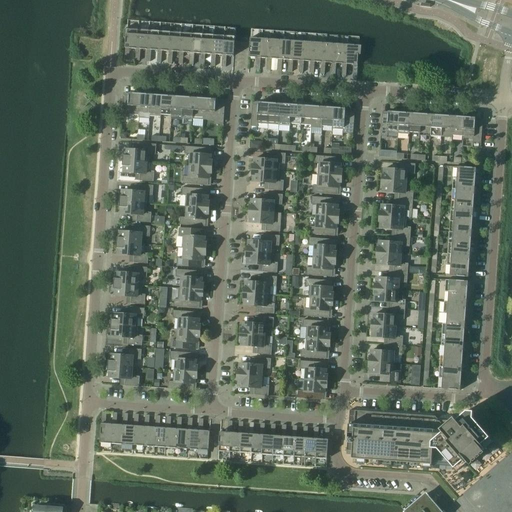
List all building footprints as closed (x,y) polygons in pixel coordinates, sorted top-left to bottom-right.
[(137,49),(138,30),(124,29),(124,38),(126,38),(124,60),(129,60),(130,49),(136,49),(137,49)] [(147,50),(149,31),(138,30),(137,49),(136,49),(135,61),(139,61),(140,50),(147,50)] [(158,51),(159,32),(149,31),(147,50),(146,62),(150,62),(151,50),(158,51)] [(169,52),(170,32),(159,32),(158,51),(157,62),(161,63),(162,51),(168,52),(169,52)] [(180,53),(181,33),(170,32),(169,52),(168,52),(168,63),(172,64),(173,52),(179,53),(180,53)] [(190,53),(192,34),(181,33),(180,53),(179,53),(178,64),(183,64),(183,53),(190,53)] [(201,54),(203,35),(192,34),(190,53),(189,65),(193,65),(194,54),(201,54)] [(212,55),(213,35),(203,35),(201,54),(200,66),(204,66),(205,54),(212,55)] [(223,56),(224,36),(213,35),(212,55),(211,66),(215,67),(216,55),(222,56),(223,56)] [(234,56),(235,37),(224,36),(223,56),(222,56),(221,67),(226,67),(226,56),(234,56)] [(260,58),(261,39),(250,38),(249,57),(256,58),(255,70),(260,70),(261,58),(260,58)] [(271,59),(272,40),(261,39),(260,58),(261,58),(267,59),(266,70),(270,71),(271,59)] [(282,60),(283,40),(272,40),(271,59),(278,60),(277,71),(281,71),(282,60)] [(292,61),(294,41),(283,40),(282,60),(289,60),(288,72),(292,72),(293,61),(292,61)] [(303,61),(305,42),(294,41),(292,61),(293,61),(299,61),(299,73),(303,73),(304,61),(303,61)] [(314,62),(315,43),(305,42),(303,61),(304,61),(310,62),(309,73),(314,74),(314,62)] [(325,63),(326,43),(315,43),(314,62),(321,63),(320,74),(324,74),(325,63)] [(335,64),(337,44),(326,43),(325,63),(332,63),(331,75),(335,75),(336,64),(335,64)] [(346,65),(348,45),(337,44),(335,64),(336,64),(343,64),(342,76),(346,76),(347,65),(346,65)] [(361,46),(359,46),(348,45),(346,65),(347,65),(353,65),(352,76),(357,77),(358,55),(361,55),(361,46)] [(139,116),(140,94),(129,94),(129,96),(123,96),(121,117),(128,118),(128,115),(139,116)] [(150,116),(151,95),(140,94),(139,116),(139,113),(149,114),(149,116),(150,116)] [(160,117),(162,96),(151,95),(150,116),(160,117)] [(171,115),(173,97),(162,96),(160,117),(161,117),(161,115),(171,115)] [(182,119),(183,97),(173,97),(171,115),(182,116),(181,119),(182,119)] [(193,119),(194,98),(183,97),(182,119),(193,119)] [(203,120),(205,99),(194,98),(193,119),(203,120)] [(205,99),(203,120),(214,121),(214,124),(223,125),(225,103),(216,102),(216,100),(205,99)] [(268,125),(270,104),(258,103),(258,105),(252,105),(251,127),(257,127),(258,124),(268,125)] [(279,126),(280,104),(270,104),(268,125),(279,126)] [(290,126),(291,105),(280,104),(279,126),(290,126)] [(301,125),(302,106),(291,105),(290,126),(290,124),(301,125)] [(311,128),(313,107),(302,106),(301,125),(311,125),(311,128)] [(322,129),(323,108),(313,107),(311,128),(322,129)] [(333,129),(334,108),(323,108),(322,129),(323,126),(332,127),(332,129),(333,129)] [(334,108),(333,129),(343,130),(343,133),(353,134),(354,112),(345,112),(345,109),(334,108)] [(398,134),(399,113),(388,112),(388,115),(382,114),(380,136),(387,137),(387,133),(398,134)] [(409,135),(410,114),(399,113),(398,134),(409,135)] [(420,133),(421,114),(410,114),(409,135),(409,133),(420,133)] [(430,136),(432,115),(421,114),(420,133),(430,134),(430,136)] [(441,137),(443,116),(432,115),(430,136),(441,137)] [(452,138),(453,117),(443,116),(441,137),(452,138)] [(463,139),(464,118),(453,117),(452,138),(452,136),(462,136),(462,139),(463,139)] [(481,143),(482,122),(475,121),(475,118),(464,118),(463,139),(473,139),(473,143),(481,143)] [(123,161),(149,163),(150,155),(155,155),(156,145),(142,144),(142,151),(125,150),(125,156),(123,156),(123,161)] [(190,166),(212,167),(212,161),(210,161),(211,155),(210,155),(211,149),(185,147),(184,154),(191,155),(190,166)] [(252,170),(278,172),(279,164),(285,164),(286,154),(271,153),(271,160),(254,159),(254,165),(253,165),(252,170)] [(317,175),(342,177),(342,170),(340,170),(341,165),(340,165),(340,158),(315,156),(314,164),(318,164),(317,175)] [(149,171),(149,163),(123,161),(123,166),(124,166),(123,173),(140,174),(139,181),(154,182),(154,172),(149,171)] [(382,180),(408,183),(408,182),(406,182),(406,174),(415,175),(415,164),(401,163),(401,170),(384,169),(384,175),(382,175),(382,180)] [(212,174),(212,167),(190,166),(189,177),(183,176),(182,184),(208,186),(208,179),(209,179),(210,173),(212,174)] [(474,191),(475,180),(476,169),(457,167),(457,179),(456,189),(474,191)] [(278,180),(278,172),(252,170),(252,175),(253,175),(253,182),(269,183),(269,190),(283,191),(284,181),(278,180)] [(341,183),(342,177),(317,175),(316,186),(312,186),(312,193),(338,195),(338,188),(339,188),(339,183),(341,183)] [(408,191),(408,183),(382,180),(382,186),(383,186),(382,192),(399,193),(398,200),(413,201),(413,191),(408,191)] [(120,202),(146,204),(147,196),(153,196),(153,186),(139,185),(139,192),(122,191),(122,197),(120,197),(120,202)] [(185,207),(209,208),(210,202),(208,202),(208,196),(207,196),(208,190),(182,188),(181,195),(185,196),(185,207)] [(474,202),(474,191),(456,189),(455,200),(454,211),(473,212),(474,202)] [(249,211),(276,213),(273,213),(274,205),(282,205),(283,195),(268,194),(268,201),(251,200),(251,206),(250,206),(249,211)] [(317,216),(339,218),(339,211),(337,211),(338,206),(337,206),(338,199),(312,197),(311,205),(318,205),(317,216)] [(398,200),(398,206),(382,205),(381,212),(380,212),(380,217),(406,219),(411,219),(413,201),(398,200)] [(146,212),(146,204),(120,202),(120,207),(121,207),(120,214),(137,215),(136,222),(151,223),(151,213),(146,212)] [(209,215),(209,208),(185,207),(184,207),(187,207),(186,218),(180,217),(179,225),(205,227),(206,220),(207,214),(209,215)] [(275,221),(276,213),(249,211),(249,216),(250,217),(250,223),(266,224),(266,231),(280,232),(281,222),(275,221)] [(472,223),(473,212),(454,211),(454,222),(453,233),(471,234),(472,223)] [(338,224),(339,218),(317,216),(316,227),(310,227),(309,234),(335,236),(335,229),(336,229),(336,224),(338,224)] [(405,227),(406,219),(380,217),(379,222),(380,222),(380,228),(396,230),(396,236),(410,237),(411,227),(405,227)] [(117,243),(141,245),(142,236),(150,237),(150,227),(136,226),(136,233),(119,232),(119,238),(118,238),(117,243)] [(182,248),(206,249),(207,243),(205,243),(205,237),(204,237),(205,231),(179,229),(178,236),(182,237),(182,248)] [(471,245),(471,234),(453,233),(452,243),(451,254),(470,255),(471,245)] [(246,252),(273,254),(273,246),(279,246),(280,236),(265,235),(265,242),(248,241),(248,247),(247,247),(246,252)] [(409,247),(410,237),(396,236),(395,243),(379,242),(378,248),(377,248),(377,253),(403,255),(401,254),(401,246),(409,247)] [(314,257),(336,259),(336,252),(334,252),(334,247),(335,240),(309,238),(308,245),(315,246),(314,257)] [(140,253),(141,245),(117,243),(117,248),(118,248),(118,255),(134,256),(134,263),(148,264),(148,254),(140,253)] [(206,256),(206,249),(182,248),(184,248),(183,259),(177,258),(176,266),(202,268),(203,261),(204,255),(206,256)] [(272,262),(273,254),(246,252),(246,257),(247,258),(247,264),(263,265),(263,272),(277,273),(278,263),(272,262)] [(402,263),(403,255),(377,253),(377,258),(378,258),(377,265),(394,266),(393,273),(407,273),(408,264),(402,263)] [(469,266),(470,255),(451,254),(450,265),(450,276),(468,278),(469,266)] [(335,265),(336,259),(314,257),(313,268),(307,268),(306,275),(332,277),(332,270),(333,270),(333,265),(335,265)] [(115,284),(140,286),(141,278),(147,278),(147,268),(133,267),(133,274),(116,273),(116,279),(115,279),(115,284)] [(179,289),(203,290),(204,284),(202,284),(202,278),(201,278),(202,272),(176,270),(175,277),(182,278),(181,288),(179,288),(179,289)] [(407,283),(407,273),(393,273),(393,279),(376,278),(376,284),(375,284),(374,289),(398,291),(399,283),(407,283)] [(244,293),(270,295),(270,287),(276,287),(277,277),(263,276),(262,283),(246,282),(245,288),(244,288),(244,293)] [(308,298),(333,300),(333,293),(331,293),(332,288),(331,288),(332,281),(306,279),(305,287),(309,287),(308,298)] [(466,304),(467,293),(468,282),(449,280),(449,292),(448,302),(466,304)] [(140,286),(115,284),(114,289),(115,289),(115,296),(131,297),(131,304),(145,305),(145,295),(137,294),(138,286),(140,286)] [(203,297),(203,290),(179,289),(178,300),(174,299),(173,307),(199,309),(200,302),(201,296),(203,297)] [(397,299),(398,291),(374,289),(374,295),(375,295),(375,301),(391,302),(391,309),(405,310),(406,300),(397,299)] [(269,303),(270,295),(244,293),(243,298),(244,299),(244,305),(260,306),(260,313),(274,314),(275,304),(269,303)] [(333,306),(333,300),(308,298),(311,298),(310,309),(304,309),(303,316),(329,318),(330,311),(331,306),(333,306)] [(466,314),(466,304),(448,302),(447,313),(446,324),(465,325),(466,314)] [(111,325),(137,327),(138,319),(144,319),(144,309),(130,308),(130,315),(113,314),(113,320),(112,320),(111,325)] [(404,320),(405,310),(391,309),(390,315),(374,314),(373,321),(372,321),(372,326),(398,328),(399,319),(404,320)] [(178,330),(200,331),(201,325),(199,325),(199,319),(198,319),(199,313),(173,311),(173,318),(179,319),(178,330)] [(241,334),(267,336),(264,336),(265,328),(273,328),(274,318),(260,317),(259,324),(243,323),(242,329),(241,329),(241,334)] [(306,339),(330,341),(331,334),(329,334),(329,329),(328,329),(329,322),(303,320),(302,328),(306,328),(306,339)] [(464,336),(465,325),(446,324),(445,335),(445,345),(463,347),(464,336)] [(137,335),(137,327),(111,325),(111,330),(112,330),(112,337),(128,338),(128,345),(142,346),(143,336),(137,335)] [(398,328),(372,326),(371,331),(373,331),(372,337),(389,339),(388,345),(402,346),(403,336),(395,336),(395,328),(398,328)] [(200,338),(200,331),(178,330),(177,341),(171,340),(170,348),(196,350),(197,343),(198,337),(200,338)] [(266,344),(267,336),(241,334),(240,339),(241,340),(241,346),(257,347),(257,354),(271,355),(272,345),(266,344)] [(330,347),(330,341),(306,339),(305,350),(301,350),(300,357),(326,359),(327,352),(328,347),(330,347)] [(402,356),(402,346),(388,345),(388,352),(371,351),(371,357),(369,357),(369,362),(395,364),(395,363),(393,363),(394,355),(402,356)] [(462,358),(463,347),(445,345),(444,356),(443,367),(462,368),(462,358)] [(108,366),(135,368),(135,360),(141,360),(142,350),(127,349),(127,356),(110,355),(110,361),(109,361),(108,366)] [(175,371),(197,372),(198,366),(196,366),(196,360),(196,354),(170,352),(170,359),(176,360),(175,371)] [(238,375),(264,377),(261,377),(262,369),(270,369),(271,359),(257,358),(256,365),(240,364),(239,370),(238,370),(238,375)] [(305,380),(327,382),(328,375),(326,375),(326,370),(325,370),(326,363),(300,361),(299,369),(306,369),(305,380)] [(395,372),(395,364),(369,362),(369,367),(370,367),(369,374),(386,375),(385,382),(400,383),(400,373),(395,372)] [(134,368),(135,368),(108,366),(108,371),(109,371),(109,378),(125,379),(125,386),(139,387),(140,377),(132,376),(132,368),(134,368)] [(460,391),(462,368),(443,367),(442,389),(460,391)] [(197,379),(197,372),(175,371),(174,382),(168,381),(167,389),(193,391),(194,384),(195,384),(195,378),(197,379)] [(263,386),(264,377),(238,375),(237,380),(239,381),(238,387),(255,388),(254,395),(268,396),(269,386),(263,386)] [(327,388),(327,382),(305,380),(304,391),(298,391),(297,398),(323,400),(324,389),(325,389),(325,388),(327,388)] [(511,511),(511,455),(471,409),(468,412),(467,412),(467,411),(456,421),(454,418),(451,420),(450,419),(447,419),(443,419),(440,422),(435,416),(350,410),(349,424),(347,442),(346,455),(350,455),(350,460),(435,466),(474,511),(511,511)] [(102,412),(100,443),(111,444),(113,424),(112,424),(106,424),(106,412),(102,412)] [(113,424),(111,444),(122,445),(123,425),(120,425),(116,425),(117,413),(113,413),(112,424),(113,424)] [(123,425),(122,445),(133,445),(134,426),(127,425),(128,414),(124,414),(123,425)] [(134,426),(133,445),(143,446),(145,427),(144,427),(138,426),(139,415),(134,414),(134,426)] [(145,427),(143,446),(154,447),(156,427),(155,427),(149,427),(149,415),(145,415),(144,427),(145,427)] [(156,427),(154,447),(165,448),(166,428),(159,428),(160,416),(156,416),(155,427),(156,427)] [(166,428),(165,448),(176,448),(177,429),(170,428),(171,417),(167,417),(166,428)] [(177,429),(176,448),(187,449),(188,430),(187,430),(181,429),(182,418),(177,417),(177,429)] [(188,430),(187,449),(197,450),(199,430),(198,430),(192,430),(192,418),(188,418),(187,430),(188,430)] [(199,430),(197,450),(208,451),(209,451),(210,431),(209,431),(202,431),(203,419),(199,419),(198,430),(199,430)] [(220,432),(218,451),(219,451),(230,452),(231,433),(232,421),(228,421),(227,433),(220,432)] [(231,433),(230,452),(240,453),(242,434),(243,422),(239,422),(238,433),(231,433)] [(242,434),(240,453),(251,454),(253,434),(254,423),(250,423),(249,434),(242,434)] [(253,434),(251,454),(262,455),(263,435),(264,435),(265,424),(260,423),(260,435),(253,434)] [(263,435),(262,455),(273,455),(274,436),(275,436),(275,424),(271,424),(270,436),(264,435),(263,435)] [(274,436),(273,455),(283,456),(285,437),(286,425),(282,425),(281,436),(275,436),(274,436)] [(285,437),(283,456),(294,457),(296,437),(297,426),(293,426),(292,437),(285,437)] [(296,437),(294,457),(305,458),(306,438),(307,438),(308,427),(303,426),(303,438),(296,437)] [(306,438),(305,458),(316,458),(317,439),(318,439),(318,427),(314,427),(313,439),(307,438),(306,438)] [(317,439),(316,458),(327,459),(329,428),(325,428),(324,439),(318,439),(317,439)] [(441,511),(426,494),(405,511),(441,511)]
